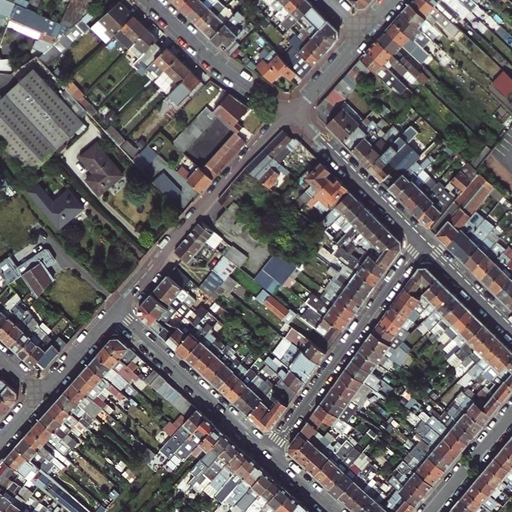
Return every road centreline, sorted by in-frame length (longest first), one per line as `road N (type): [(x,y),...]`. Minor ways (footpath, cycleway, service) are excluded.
road 1 (residential): [(114,314),(286,113)]
road 2 (residential): [(420,241),(268,453)]
road 3 (residential): [(268,453),(114,314)]
road 4 (residential): [(286,113),(420,241)]
road 5 (residential): [(152,0),(214,61),(286,113)]
road 6 (residential): [(511,412),(428,511)]
road 7 (residential): [(420,241),(511,332)]
